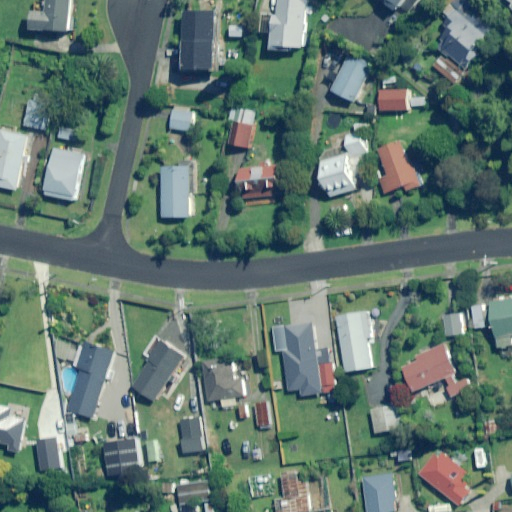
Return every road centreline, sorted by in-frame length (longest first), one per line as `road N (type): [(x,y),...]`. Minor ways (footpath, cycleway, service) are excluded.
road 1 (residential): [(511,243),(213,277),(100,259)]
road 2 (residential): [(100,259),(137,82),(136,7)]
